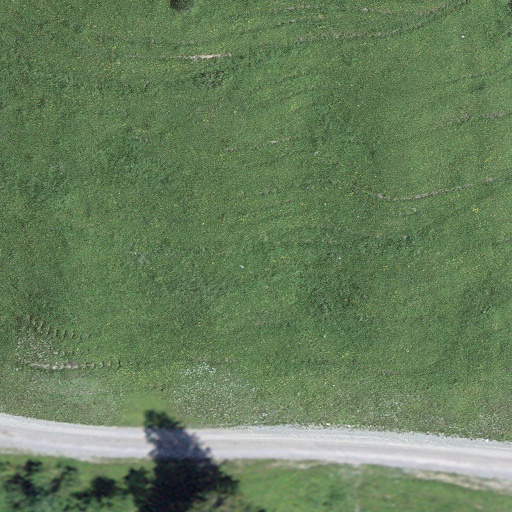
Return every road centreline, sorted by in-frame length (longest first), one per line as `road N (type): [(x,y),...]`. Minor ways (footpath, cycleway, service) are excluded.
road 1 (track): [(329,453),(188,456),(0,432)]
road 2 (track): [(511,465),(329,453)]
